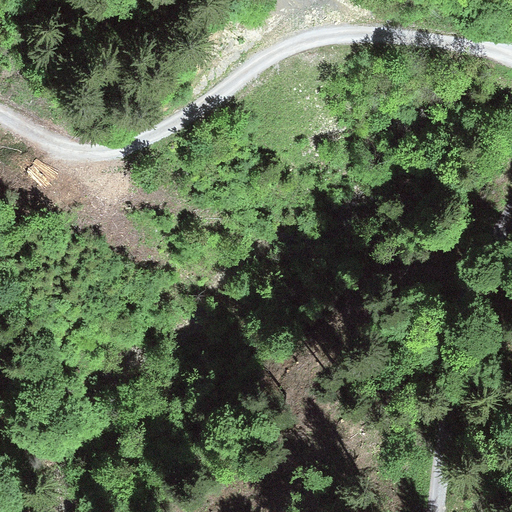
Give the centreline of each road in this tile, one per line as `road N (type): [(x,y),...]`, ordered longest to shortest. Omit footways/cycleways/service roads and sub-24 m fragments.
road 1 (track): [(0,114),(44,144),(82,157),(177,125),(269,53),(310,39),(346,32),(445,37),(511,53)]
road 2 (track): [(511,219),(477,266),(458,313),(441,511)]
